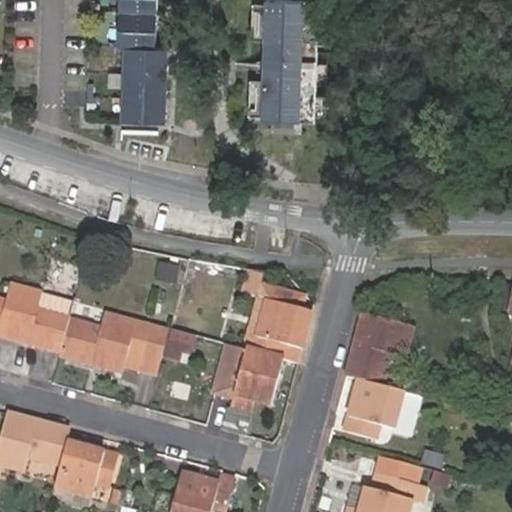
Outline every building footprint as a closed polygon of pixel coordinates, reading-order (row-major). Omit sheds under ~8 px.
[(162,121),(165,48),(156,47),(157,0),(117,0),(116,46),(125,47),(122,120),(162,121)] [(261,116),(260,121),(278,121),(300,123),(300,122),(315,122),(316,110),(326,110),(327,95),(316,95),(316,83),(327,84),(327,65),(317,64),(318,46),(328,46),(328,30),(318,30),(319,2),(303,2),(303,1),(284,0),(279,0),(265,0),(265,5),(252,4),(251,40),(264,41),(262,80),(250,80),(249,116),(261,116)] [(306,297),(262,285),(266,272),(249,269),(242,295),(265,301),(302,311),(306,297)] [(0,335),(61,352),(70,318),(71,315),(74,303),(41,293),(13,285),(8,302),(0,299),(0,335)] [(291,346),(303,349),(312,314),(302,311),(265,301),(252,351),(282,360),(287,361),(291,346)] [(102,326),(70,318),(61,352),(60,357),(122,374),(127,357),(141,362),(160,368),(164,353),(170,331),(151,325),(107,311),(102,326)] [(413,328),(363,314),(347,376),(357,379),(383,386),(391,354),(405,358),(413,328)] [(192,347),(195,335),(171,329),(170,331),(164,353),(179,357),(182,344),(192,347)] [(282,360),(252,351),(228,344),(215,392),(234,398),(233,406),(247,410),(249,401),(270,407),(282,360)] [(383,386),(357,379),(343,430),(376,439),(380,425),(394,428),(404,392),(383,386)] [(192,401),(193,381),(171,380),(171,400),(192,401)] [(70,430),(7,412),(0,436),(0,464),(23,472),(27,458),(59,467),(67,441),(70,430)] [(67,441),(59,467),(53,489),(92,499),(95,486),(107,490),(118,455),(67,441)] [(440,468),(443,456),(427,452),(423,464),(440,468)] [(411,511),(413,505),(423,508),(427,493),(413,489),(419,468),(380,458),(374,479),(370,493),(363,491),(358,509),(347,506),(345,511),(411,511)] [(210,511),(212,508),(224,511),(232,480),(220,476),(218,482),(183,473),(173,511),(210,511)] [(451,477),(439,473),(435,486),(448,489),(451,477)] [(108,502),(119,504),(121,494),(111,491),(108,502)]
